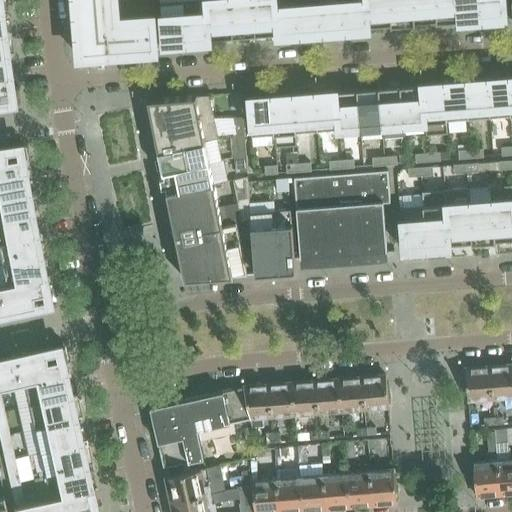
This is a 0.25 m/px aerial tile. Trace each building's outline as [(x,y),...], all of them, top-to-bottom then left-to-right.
[(123,17),(122,0),(74,0),(79,57),(157,51),(157,44),(155,15),(123,17)] [(187,43),(183,0),(159,2),(163,44),(163,45),(187,43)] [(210,41),(206,0),(189,0),(183,0),(187,43),(210,41)] [(233,39),(229,0),(206,0),(210,41),(233,39)] [(255,37),(252,0),(229,0),(233,39),(255,37)] [(278,36),(275,0),(252,0),(255,37),(278,36)] [(301,34),(297,0),(275,0),(278,36),(301,34)] [(324,32),(320,0),(297,0),(301,34),(324,32)] [(346,30),(343,0),(320,0),(324,32),(346,30)] [(366,0),(343,0),(346,30),(369,28),(366,0)] [(392,27),(389,0),(366,0),(369,28),(392,27)] [(414,25),(412,0),(389,0),(392,27),(414,25)] [(437,23),(435,0),(412,0),(414,25),(437,23)] [(460,21),(458,0),(435,0),(437,23),(460,21)] [(483,19),(481,0),(458,0),(460,21),(483,19)] [(506,16),(505,0),(481,0),(483,19),(507,18),(506,16)] [(0,56),(10,55),(8,42),(7,34),(0,34),(0,56)] [(0,77),(13,76),(11,64),(10,55),(0,56),(0,77)] [(0,105),(1,106),(0,101),(0,93),(15,91),(13,76),(0,77),(0,105)] [(511,116),(508,78),(486,79),(490,118),(511,116)] [(490,118),(486,79),(465,81),(468,119),(490,118)] [(468,119),(465,81),(443,83),(447,121),(468,119)] [(447,121),(443,83),(422,84),(425,123),(426,134),(448,133),(447,121)] [(425,123),(422,84),(400,86),(404,124),(404,135),(426,134),(425,123)] [(404,124),(400,86),(379,88),(382,126),(404,124)] [(382,126),(379,88),(357,89),(361,128),(382,126)] [(361,128),(357,89),(336,91),(339,129),(361,128)] [(339,129),(336,91),(314,93),(317,131),(339,129)] [(317,131),(314,93),(293,95),(296,133),(317,131)] [(209,95),(148,100),(158,151),(205,141),(218,138),(209,95)] [(296,133),(293,95),(271,96),(274,135),(275,146),(297,145),(296,133)] [(274,135),(271,96),(248,98),(251,136),(274,135)] [(233,135),(233,137),(244,136),(243,117),(231,117),(233,135)] [(245,155),(244,136),(233,137),(234,155),(245,155)] [(209,163),(205,141),(158,151),(159,156),(155,157),(157,167),(161,166),(163,173),(209,163)] [(471,158),(470,150),(470,146),(458,147),(459,159),(471,158)] [(511,154),(511,146),(502,147),(502,155),(511,154)] [(0,175),(28,171),(26,163),(25,157),(10,160),(7,147),(0,147),(0,175)] [(483,157),(482,149),(470,150),(471,158),(483,157)] [(298,163),(297,152),(285,153),(286,172),(299,171),(298,163)] [(440,160),(439,152),(427,153),(428,161),(440,160)] [(428,161),(427,153),(415,154),(416,162),(428,161)] [(246,171),(245,155),(234,155),(235,171),(246,171)] [(397,164),(396,156),(384,157),(385,164),(397,164)] [(385,164),(384,157),(372,157),(373,165),(385,164)] [(354,167),(353,159),(341,160),(342,168),(354,167)] [(342,168),(341,160),(329,161),(330,169),(342,168)] [(511,168),(511,160),(499,161),(500,169),(511,168)] [(311,170),(310,162),(298,163),(299,171),(311,170)] [(214,184),(209,163),(163,173),(163,177),(159,178),(161,188),(165,187),(167,193),(214,184)] [(478,171),(478,163),(466,164),(466,172),(478,171)] [(466,172),(466,164),(454,165),(454,173),(466,172)] [(277,173),(277,165),(265,166),(266,174),(277,173)] [(433,174),(432,166),(420,167),(421,175),(433,174)] [(421,175),(420,167),(408,168),(409,176),(421,175)] [(387,251),(383,203),(390,202),(388,170),(294,177),(300,258),(387,251)] [(0,198),(31,192),(29,180),(28,171),(0,175),(0,198)] [(288,178),(276,179),(277,191),(289,190),(288,178)] [(222,225),(214,184),(167,193),(175,235),(222,225)] [(0,220),(35,214),(33,201),(31,192),(0,198),(0,220)] [(511,241),(511,198),(491,201),(495,243),(511,241)] [(495,243),(491,201),(469,202),(472,244),(495,243)] [(472,244),(469,202),(446,204),(449,246),(472,244)] [(449,246),(446,204),(423,206),(427,248),(449,246)] [(427,248),(423,206),(399,208),(402,243),(402,250),(427,248)] [(290,209),(250,212),(255,274),(295,271),(294,259),(290,209)] [(0,242),(39,235),(37,223),(35,214),(0,220),(0,242)] [(247,275),(240,244),(236,222),(222,225),(175,235),(184,279),(247,275)] [(43,256),(41,244),(39,235),(0,242),(0,243),(4,264),(43,256)] [(47,277),(45,265),(43,256),(4,264),(8,284),(8,285),(47,277)] [(0,315),(37,308),(34,295),(50,292),(47,277),(8,285),(8,284),(0,285),(0,315)] [(68,372),(65,358),(49,362),(47,349),(0,359),(0,388),(2,388),(25,383),(25,382),(68,372)] [(511,396),(511,364),(490,366),(493,398),(511,396)] [(493,398),(490,366),(465,368),(468,400),(493,398)] [(73,396),(68,372),(25,382),(25,383),(30,405),(73,396)] [(388,406),(386,374),(362,376),(366,416),(389,414),(388,406)] [(366,416),(362,376),(338,378),(340,410),(355,408),(356,420),(366,419),(366,416)] [(340,410),(338,378),(316,380),(319,411),(340,410)] [(319,411),(316,380),(293,382),(296,413),(319,411)] [(296,413),(293,382),(269,384),(272,415),(296,413)] [(272,415),(269,384),(244,386),(251,418),(272,415)] [(197,431),(251,418),(244,386),(150,407),(164,467),(167,466),(204,458),(197,431)] [(78,419),(73,396),(30,405),(35,429),(78,419)] [(7,411),(6,409),(0,410),(0,421),(9,419),(7,411)] [(0,432),(11,430),(9,423),(9,419),(0,421),(0,432)] [(84,443),(78,419),(35,429),(41,452),(84,443)] [(12,434),(11,430),(0,432),(0,436),(1,443),(13,440),(12,434)] [(330,438),(329,430),(321,431),(320,431),(320,439),(330,438)] [(320,439),(320,431),(309,432),(310,439),(310,440),(320,439)] [(501,494),(498,459),(495,431),(487,431),(490,461),(473,462),(476,496),(501,494)] [(274,443),(273,432),(266,433),(267,443),(274,443)] [(16,451),(13,440),(1,443),(4,454),(16,451)] [(380,448),(380,440),(367,441),(368,449),(380,448)] [(355,457),(354,442),(345,443),(346,458),(355,457)] [(89,466),(84,443),(41,452),(46,476),(89,466)] [(307,462),(306,445),(297,446),(298,463),(299,462),(307,462)] [(17,457),(16,451),(4,454),(6,464),(18,461),(17,457)] [(283,457),(276,458),(276,468),(284,467),(283,457)] [(511,492),(511,458),(498,459),(501,494),(511,492)] [(276,511),(279,511),(276,476),(258,478),(257,460),(251,460),(252,478),(252,484),(254,511),(276,511)] [(20,472),(18,461),(6,464),(8,475),(20,472)] [(94,489),(89,466),(46,476),(51,498),(51,499),(94,489)] [(220,466),(205,469),(205,467),(169,475),(166,476),(172,501),(225,490),(220,466)] [(373,504),(396,502),(394,467),(370,469),(373,504)] [(373,504),(370,469),(369,469),(346,471),(348,506),(373,504)] [(348,506),(346,471),(323,473),(326,508),(348,506)] [(22,481),(20,472),(8,475),(11,485),(23,482),(22,481)] [(326,508),(323,473),(300,475),(302,510),(326,508)] [(302,510),(300,475),(276,476),(279,511),(302,510)] [(25,493),(23,482),(11,485),(13,496),(25,493)] [(254,511),(252,484),(237,487),(239,498),(242,511),(254,511)] [(215,511),(213,503),(239,498),(237,487),(225,490),(172,501),(173,511),(215,511)] [(82,511),(81,507),(97,504),(94,489),(51,499),(51,498),(28,503),(16,506),(16,510),(16,511),(82,511)] [(28,503),(25,493),(13,496),(16,506),(28,503)] [(8,511),(5,496),(0,497),(0,511),(8,511)]
